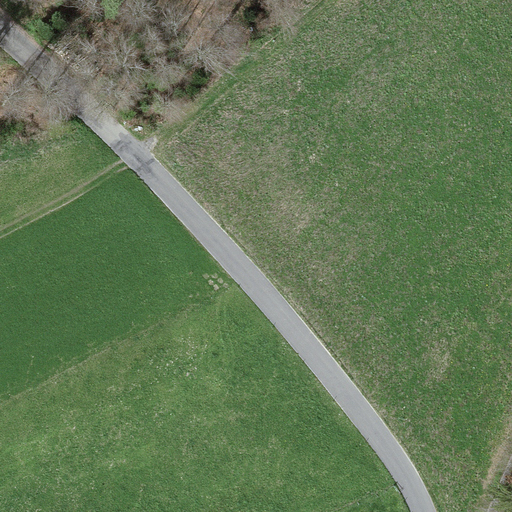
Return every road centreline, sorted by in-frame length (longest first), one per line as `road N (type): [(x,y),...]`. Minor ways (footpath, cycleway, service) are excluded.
road 1 (unclassified): [(422,511),(374,432),(269,298),(0,33)]
road 2 (track): [(119,146),(0,213)]
